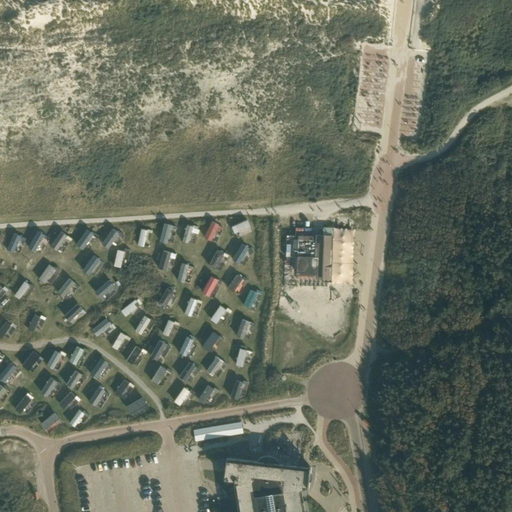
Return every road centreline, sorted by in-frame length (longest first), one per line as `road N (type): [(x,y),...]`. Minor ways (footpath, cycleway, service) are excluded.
road 1 (unclassified): [(350,406),(366,354),(407,0)]
road 2 (residential): [(350,406),(307,401),(74,439),(54,448),(47,466),(55,511)]
